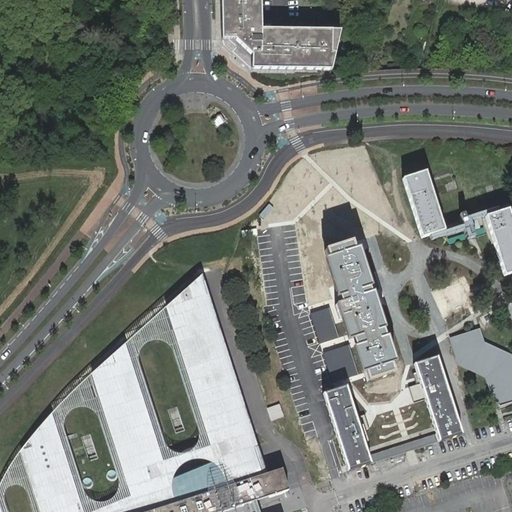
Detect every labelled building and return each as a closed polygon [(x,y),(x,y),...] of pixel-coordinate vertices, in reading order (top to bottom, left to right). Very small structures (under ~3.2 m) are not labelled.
[(219,0),(220,40),(238,39),(249,51),(248,69),(329,70),(338,30),(310,30),(259,29),(258,0),(219,0)] [(443,232),(424,173),(404,180),(423,238),(430,236),(443,232)] [(511,222),(508,211),(486,218),(491,232),(506,281),(511,278),(511,222)] [(401,371),(375,288),(363,245),(329,255),(338,285),(341,293),(355,337),(357,343),(366,372),(369,382),(401,371)] [(43,511),(3,511),(0,502),(0,511),(229,511),(255,504),(289,493),(282,472),(265,477),(263,470),(201,280),(169,307),(217,463),(168,482),(166,467),(126,344),(93,374),(133,496),(96,511),(85,511),(52,414),(22,450),(43,511)] [(329,308),(311,314),(320,344),(338,338),(329,308)] [(511,356),(485,344),(481,330),(479,331),(477,332),(454,339),(453,340),(451,340),(459,367),(487,379),(496,406),(511,401),(511,356)] [(348,345),(323,353),(333,383),(358,375),(348,345)] [(414,364),(420,384),(409,387),(412,395),(414,401),(425,398),(426,400),(434,427),(439,441),(463,434),(441,364),(438,357),(414,364)] [(346,386),(323,394),(336,434),(348,471),(371,463),(367,449),(361,433),(369,430),(367,422),(364,415),(357,418),(346,386)] [(434,435),(411,442),(413,450),(436,443),(434,435)] [(196,451),(200,451),(203,448),(204,444),(201,441),(197,440),(193,442),(192,447),(193,447),(196,451)] [(401,445),(371,454),(374,462),(403,453),(401,445)] [(173,460),(177,459),(178,459),(180,455),(179,451),(175,449),(171,450),(169,453),(170,458),(173,460)] [(113,481),(115,480),(116,479),(118,478),(118,477),(118,473),(116,470),(115,470),(113,469),(111,470),(109,471),(108,472),(107,474),(107,476),(108,478),(111,480),(113,481)] [(90,488),(94,484),(94,481),(90,477),(88,477),(84,479),(82,483),(83,486),(87,488),(90,488)]
